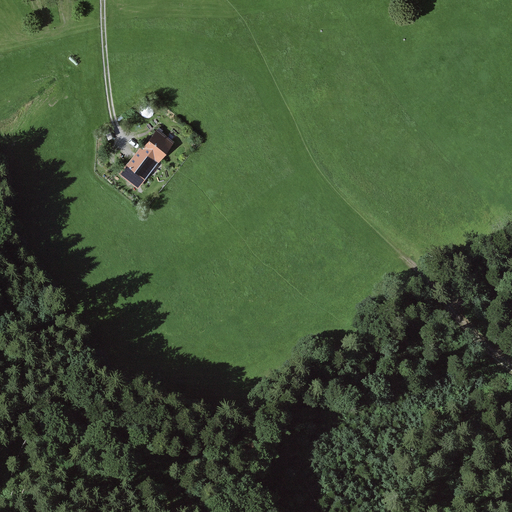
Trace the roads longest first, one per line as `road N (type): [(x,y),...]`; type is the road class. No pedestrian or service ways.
road 1 (track): [(103,0),(115,127)]
road 2 (track): [(425,279),(511,369)]
